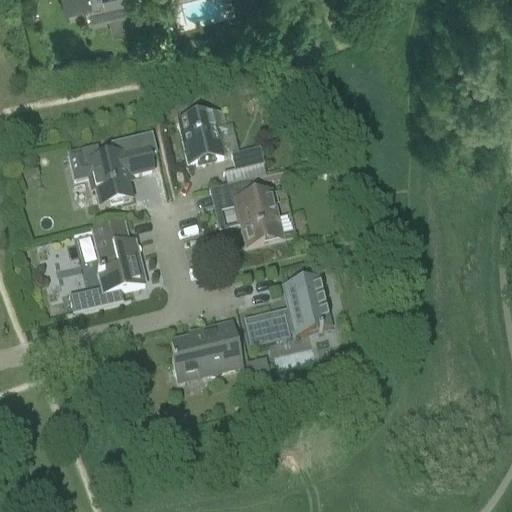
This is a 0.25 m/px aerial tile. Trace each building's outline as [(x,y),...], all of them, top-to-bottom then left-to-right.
[(63,0),(65,5),(84,0),(89,21),(90,23),(109,19),(113,35),(138,29),(137,23),(143,22),(137,0),(63,0)] [(185,172),(199,168),(223,163),(220,150),(215,151),(211,136),(227,132),(222,114),(176,125),(187,169),(185,170),(185,172)] [(96,151),(67,158),(73,185),(87,182),(90,196),(91,196),(91,194),(94,194),(94,195),(97,209),(98,212),(110,209),(131,204),(126,181),(152,175),(149,160),(155,158),(151,139),(109,148),(111,160),(99,163),(96,151)] [(222,178),(223,179),(240,175),(263,170),(259,153),(230,160),(234,175),(222,178)] [(240,175),(223,179),(225,190),(234,189),(243,187),(240,175)] [(243,187),(234,189),(225,190),(214,193),(219,215),(236,211),(245,251),(235,253),(235,255),(295,242),(294,240),(279,243),(269,196),(256,199),(253,184),(243,187)] [(72,301),(67,302),(71,318),(76,317),(126,306),(126,305),(123,294),(144,290),(134,245),(126,247),(122,227),(92,234),(101,274),(96,275),(97,279),(99,279),(102,293),(102,294),(72,301)] [(293,337),(294,341),(329,333),(318,283),(283,290),(288,316),(242,327),(248,352),(272,347),(287,344),(286,339),(293,337)] [(216,337),(215,332),(197,337),(197,341),(170,347),(174,362),(170,363),(176,388),(184,387),(182,382),(204,376),(206,382),(241,373),(231,334),(216,337)] [(246,368),(251,389),(270,385),(264,363),(246,368)]
